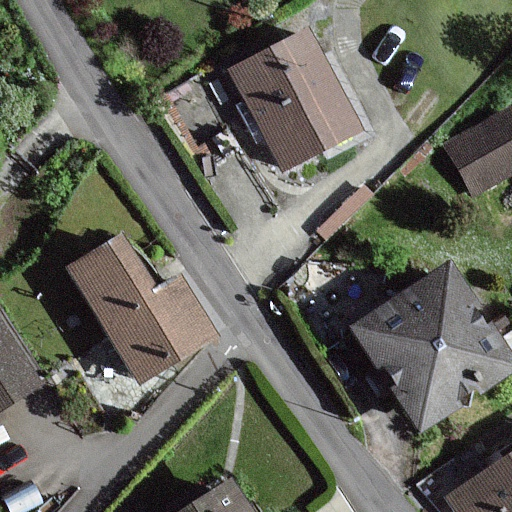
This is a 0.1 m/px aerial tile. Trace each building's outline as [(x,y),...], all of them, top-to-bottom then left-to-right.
[(272,134),(287,163),(358,128),(349,111),(309,32),(239,68),(272,134)] [(511,168),(511,112),(511,113),(449,146),(472,190),(511,168)] [(142,381),(216,335),(181,279),(158,293),(123,236),(72,268),(142,381)] [(424,426),(511,368),(511,359),(467,291),(451,267),(359,327),(424,426)] [(0,408),(44,381),(0,310),(0,408)] [(511,511),(511,454),(457,492),(470,511),(511,511)] [(248,511),(231,484),(187,511),(248,511)]
